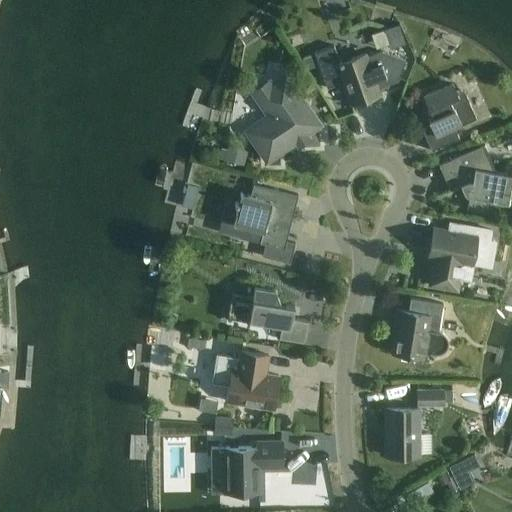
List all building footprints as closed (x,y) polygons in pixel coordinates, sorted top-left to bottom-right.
[(386,31),(391,44),(402,40),(397,27),(386,31)] [(405,60),(381,51),(367,57),(366,53),(340,63),(333,46),(313,54),(324,83),(343,76),(353,103),(380,94),(376,84),(385,81),(386,77),(397,81),(405,60)] [(309,55),(302,58),(306,68),(313,65),(309,55)] [(254,142),(267,160),(305,134),(303,132),(317,123),(285,75),(271,85),(268,80),(252,91),(269,115),(249,129),(257,140),(254,142)] [(460,125),(475,118),(463,90),(456,93),(452,83),(423,96),(432,117),(428,119),(430,125),(421,129),(431,150),(459,138),(453,126),(459,124),(460,125)] [(460,185),(463,191),(463,192),(464,193),(464,194),(465,194),(465,195),(466,195),(467,195),(467,196),(468,196),(466,209),(486,212),(488,199),(507,203),(511,178),(511,174),(496,171),(484,144),(456,157),(438,164),(449,190),(460,185)] [(225,150),(222,160),(243,166),(246,156),(225,150)] [(294,242),(286,240),(297,194),(253,183),(250,194),(240,192),(232,223),(262,231),(259,242),(265,244),(261,256),(289,263),(294,242)] [(491,239),(493,228),(450,221),(448,230),(433,227),(428,257),(434,258),(429,284),(457,289),(459,278),(472,281),(475,263),(492,266),(497,240),(491,239)] [(292,317),(294,304),(280,302),(275,289),(254,286),(252,296),(231,292),(227,318),(280,327),(278,338),(304,342),(307,319),(292,317)] [(395,325),(391,352),(424,358),(425,352),(434,353),(439,353),(444,351),(447,348),(448,344),(448,339),(445,334),(441,332),(438,332),(443,303),(410,298),(408,311),(395,309),(393,325),(395,325)] [(216,354),(212,382),(228,384),(226,401),(273,408),(279,375),(265,373),(268,354),(240,350),(239,357),(216,354)] [(8,376),(9,371),(0,371),(0,385),(2,386),(7,386),(8,381),(8,376)] [(442,389),(417,390),(417,404),(442,404),(442,401),(442,390),(442,389)] [(452,390),(442,390),(442,401),(452,401),(452,390)] [(418,408),(385,408),(386,455),(419,455),(418,408)] [(214,425),(230,426),(231,417),(215,416),(214,425)] [(230,436),(230,426),(214,425),(213,435),(230,436)] [(224,447),(209,447),(210,476),(224,476),(224,480),(224,493),(259,492),(259,466),(283,466),(282,442),(255,442),(256,446),(224,447)] [(474,456),(449,468),(454,478),(479,466),(474,456)] [(444,471),(436,474),(440,485),(448,481),(444,471)]
